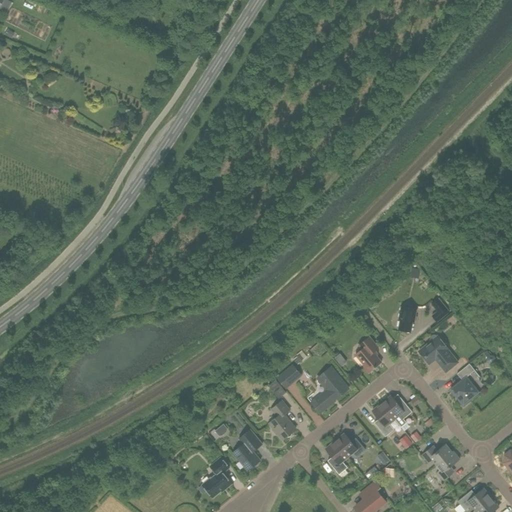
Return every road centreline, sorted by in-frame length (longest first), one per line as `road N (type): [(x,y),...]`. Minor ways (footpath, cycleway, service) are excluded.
road 1 (primary): [(0,326),(56,279),(129,196),(257,0)]
road 2 (residential): [(295,456),(402,367)]
